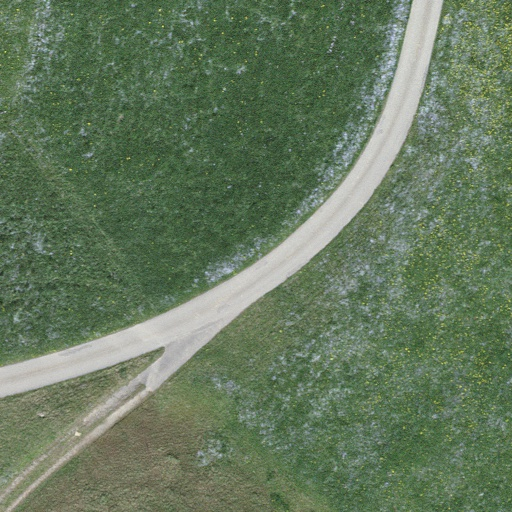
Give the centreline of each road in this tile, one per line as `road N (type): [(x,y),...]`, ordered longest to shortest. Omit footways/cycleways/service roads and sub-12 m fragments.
road 1 (unclassified): [(0,390),(178,334),(260,281),(336,216),(382,160),(407,102),(428,0)]
road 2 (track): [(178,334),(13,511)]
